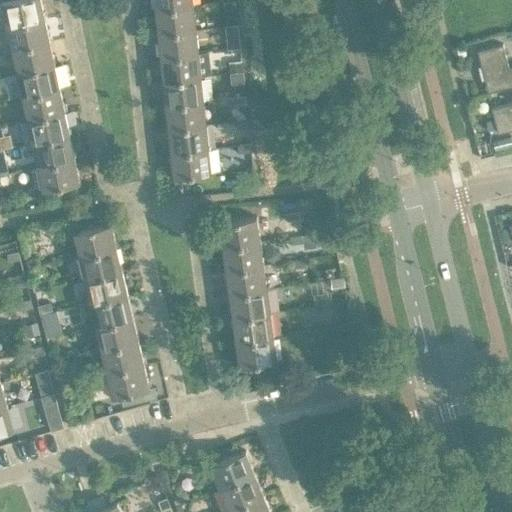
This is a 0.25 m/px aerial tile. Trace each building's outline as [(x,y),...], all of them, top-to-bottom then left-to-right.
[(2,0),(8,24),(45,16),(41,0),(2,0)] [(236,8),(235,0),(227,0),(223,0),(224,9),(236,8)] [(193,3),(156,7),(158,31),(196,27),(193,3)] [(45,16),(8,24),(13,47),(50,39),(45,16)] [(196,27),(158,31),(161,55),(199,51),(196,27)] [(240,35),(227,37),(228,48),(241,47),(242,47),(240,35)] [(50,39),(13,47),(18,71),(55,63),(50,39)] [(488,92),(511,86),(511,85),(511,66),(509,67),(503,43),(477,49),(488,92)] [(199,51),(161,55),(164,79),(201,75),(199,51)] [(55,63),(18,71),(23,94),(60,86),(55,63)] [(244,79),(243,71),(231,72),(232,81),(244,79)] [(201,75),(164,79),(166,103),(204,99),(201,75)] [(498,132),(511,128),(511,85),(511,86),(511,85),(511,101),(491,107),(495,119),(496,126),(498,132)] [(60,86),(23,94),(28,118),(65,110),(60,86)] [(246,103),(246,95),(233,96),(234,105),(246,103)] [(204,99),(166,103),(169,127),(206,123),(204,99)] [(65,110),(28,118),(33,141),(70,133),(65,110)] [(249,127),(248,119),(236,120),(237,129),(249,127)] [(495,119),(486,121),(488,128),(496,126),(495,119)] [(206,123),(169,127),(171,151),(209,147),(206,123)] [(70,133),(33,141),(38,165),(75,157),(70,133)] [(511,141),(511,137),(493,141),(495,149),(511,144),(511,141)] [(252,151),(251,143),(239,144),(239,153),(252,151)] [(209,147),(171,151),(174,176),(211,172),(209,147)] [(75,157),(38,165),(43,189),(80,181),(75,157)] [(300,218),(299,210),(287,212),(288,220),(300,218)] [(219,221),(223,245),(260,240),(257,215),(219,221)] [(74,231),(80,254),(117,246),(111,222),(74,231)] [(303,243),(302,234),(290,236),(291,245),(303,243)] [(260,240),(223,245),(226,269),(264,263),(260,240)] [(117,246),(80,254),(85,278),(122,269),(117,246)] [(9,262),(21,259),(18,251),(7,254),(9,262)] [(38,255),(26,258),(29,267),(40,263),(38,255)] [(307,266),(305,258),(293,259),(295,268),(307,266)] [(264,263),(226,269),(230,292),(267,287),(264,263)] [(122,269),(85,278),(91,301),(128,292),(122,269)] [(27,283),(25,275),(13,278),(15,286),(27,283)] [(44,278),(32,282),(35,290),(46,287),(44,278)] [(267,287),(230,292),(233,316),(270,311),(267,287)] [(128,292),(91,301),(96,325),(133,316),(128,292)] [(33,306),(31,298),(19,301),(21,309),(33,306)] [(50,302),(38,305),(41,313),(52,310),(50,302)] [(41,313),(40,313),(46,337),(61,333),(55,310),(52,310),(41,313)] [(270,311),(233,316),(236,340),(274,335),(270,311)] [(133,316),(96,325),(102,348),(138,339),(133,316)] [(39,329),(37,321),(25,324),(28,333),(39,329)] [(274,335),(236,340),(240,365),(277,360),(274,335)] [(138,339),(102,348),(107,372),(144,363),(138,339)] [(45,353),(43,344),(31,348),(34,356),(45,353)] [(62,348),(51,351),(53,359),(64,356),(62,348)] [(144,363),(107,372),(113,396),(121,394),(150,387),(144,363)] [(51,376),(49,368),(38,371),(40,380),(51,376)] [(68,371),(57,375),(59,383),(71,380),(68,371)] [(150,387),(121,394),(123,405),(155,397),(153,386),(150,387)] [(46,402),(57,399),(55,391),(43,394),(46,402)] [(12,403),(17,423),(28,421),(24,400),(12,403)] [(7,404),(0,406),(0,432),(14,428),(7,404)] [(246,449),(211,463),(220,486),(255,472),(246,449)] [(255,472),(220,486),(229,509),(264,495),(255,472)] [(184,492),(173,497),(176,504),(188,500),(184,492)] [(271,511),(264,495),(229,509),(230,511),(271,511)] [(89,511),(122,511),(117,501),(89,511)]
